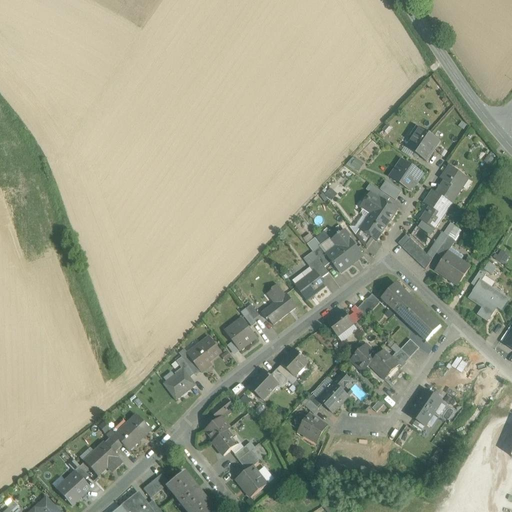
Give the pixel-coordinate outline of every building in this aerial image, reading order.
[(440,142),(417,127),(410,136),(414,139),(407,149),(427,162),(440,142)] [(346,165),(357,171),(363,163),(352,156),(346,165)] [(423,174),(403,161),(396,171),(399,173),(394,181),(409,191),(416,181),(417,183),(423,174)] [(468,180),(449,167),(443,176),(447,178),(437,194),(452,204),(468,180)] [(396,200),(401,192),(385,181),(379,189),(396,200)] [(331,188),(320,196),(326,203),(336,195),(331,188)] [(437,194),(433,191),(425,204),(431,209),(429,212),(428,211),(421,221),(435,230),(452,204),(437,194)] [(398,211),(381,199),(381,200),(371,193),(363,204),(365,205),(362,210),(363,211),(362,213),(364,217),(367,219),(361,228),(368,233),(367,235),(374,240),(377,242),(398,211)] [(443,233),(439,238),(445,242),(448,237),(455,227),(451,224),(444,234),(443,233)] [(455,227),(448,237),(456,242),(463,232),(455,227)] [(367,235),(360,230),(356,236),(367,250),(374,240),(367,235)] [(362,254),(344,231),(340,234),(340,233),(338,235),(338,236),(334,239),(335,239),(332,241),(331,240),(320,247),(319,249),(325,257),(327,256),(332,263),(340,274),(353,264),(352,262),(362,254)] [(407,235),(398,244),(403,248),(411,239),(407,235)] [(445,242),(437,254),(444,259),(448,253),(449,253),(456,242),(448,237),(445,242)] [(439,238),(436,243),(435,242),(434,243),(436,244),(428,256),(433,260),(437,254),(445,242),(439,238)] [(411,239),(403,248),(407,252),(415,244),(411,239)] [(316,241),(309,247),(313,253),(319,249),(320,247),(316,241)] [(415,244),(407,252),(411,256),(420,248),(415,244)] [(420,248),(411,256),(416,261),(424,252),(420,248)] [(325,257),(319,249),(313,253),(325,268),(332,263),(327,256),(325,257)] [(500,249),(494,259),(504,265),(510,255),(500,249)] [(424,252),(416,261),(420,265),(428,256),(424,252)] [(325,268),(313,253),(304,260),(310,268),(314,273),(315,272),(321,279),(329,273),(325,268)] [(449,253),(448,253),(444,259),(436,271),(458,287),(471,268),(449,253)] [(428,256),(420,265),(426,270),(433,260),(428,256)] [(488,262),(484,269),(492,274),(496,267),(488,262)] [(310,268),(293,281),(297,286),(296,287),(307,301),(326,286),(321,279),(315,272),(314,273),(310,268)] [(480,272),(472,284),(477,288),(481,282),(484,278),(486,275),(480,272)] [(497,286),(484,278),(481,282),(477,288),(474,292),(475,292),(501,310),(508,300),(494,291),(497,286)] [(396,284),(382,299),(397,313),(411,298),(396,284)] [(286,296),(278,285),(272,289),(273,291),(271,293),(278,302),(262,314),(267,321),(269,319),(273,326),(290,313),(289,311),(296,306),(287,295),(286,296)] [(381,303),(372,295),(368,300),(376,308),(381,303)] [(246,309),(252,305),(255,303),(251,297),(242,304),(246,309)] [(441,327),(411,298),(397,313),(427,341),(441,327)] [(367,299),(358,309),(365,315),(367,317),(376,308),(368,300),(367,299)] [(260,316),(252,305),(246,309),(249,314),(254,321),(260,316)] [(358,309),(355,307),(351,311),(361,320),(365,315),(358,309)] [(249,314),(246,309),(241,313),(245,318),(249,314)] [(344,312),(328,324),(338,337),(354,325),(344,312)] [(254,321),(249,314),(245,318),(252,327),(257,323),(254,321)] [(257,338),(243,319),(238,323),(240,326),(228,335),(226,332),(225,332),(240,352),(257,338)] [(188,354),(188,355),(192,360),(201,372),(201,373),(209,367),(207,364),(221,353),(210,338),(188,354)] [(411,340),(401,350),(410,359),(420,349),(411,340)] [(180,344),(176,349),(180,354),(185,350),(180,344)] [(378,357),(366,345),(351,361),(357,367),(360,365),(365,370),(369,366),(378,357)] [(188,354),(185,350),(180,354),(182,358),(187,364),(192,360),(188,355),(188,354)] [(295,350),(281,365),(291,374),(295,378),(308,363),(295,350)] [(378,357),(369,366),(385,382),(391,375),(391,374),(398,367),(398,366),(391,359),(383,352),(385,351),(384,350),(378,357)] [(410,359),(401,350),(397,354),(406,363),(410,359)] [(397,354),(396,354),(391,359),(398,366),(398,367),(401,370),(407,364),(406,363),(397,354)] [(451,366),(460,373),(467,364),(457,357),(451,366)] [(187,364),(182,358),(177,362),(184,371),(190,379),(195,375),(187,364)] [(201,372),(192,360),(187,364),(195,375),(196,376),(201,372)] [(291,374),(282,366),(277,370),(286,379),(291,374)] [(286,379),(277,370),(271,377),(278,384),(280,382),(284,386),(289,381),(286,379)] [(184,371),(166,385),(177,400),(195,386),(190,379),(184,371)] [(271,377),(265,371),(249,388),(262,401),(278,384),(271,377)] [(318,400),(324,405),(333,414),(349,397),(352,393),(349,391),(346,394),(342,391),(345,388),(344,388),(351,381),(352,381),(344,373),(334,383),(318,400)] [(426,391),(418,404),(434,415),(442,402),(426,391)] [(246,405),(250,400),(245,395),(240,399),(246,405)] [(318,400),(314,395),(309,400),(310,401),(319,410),(324,405),(318,400)] [(381,400),(373,409),(377,413),(385,404),(381,400)] [(228,401),(212,413),(218,420),(233,407),(228,401)] [(319,410),(310,401),(305,406),(314,415),(319,410)] [(434,415),(418,404),(409,416),(425,427),(434,415)] [(135,415),(114,435),(116,437),(115,438),(122,445),(129,452),(151,432),(135,415)] [(328,427),(309,415),(298,432),(304,436),(306,434),(318,441),(317,444),(318,444),(328,427)] [(222,419),(207,431),(215,441),(227,432),(230,429),(222,419)] [(236,447),(230,440),(233,438),(227,432),(215,441),(213,443),(224,457),(231,451),(238,446),(238,445),(236,447)] [(122,445),(115,438),(116,437),(114,435),(109,440),(117,449),(118,450),(122,445)] [(117,449),(109,440),(105,444),(113,453),(117,449)] [(255,440),(251,443),(255,449),(259,445),(255,440)] [(255,449),(251,443),(247,447),(251,452),(255,449)] [(105,444),(84,463),(98,478),(108,469),(106,467),(110,464),(116,470),(123,464),(113,453),(105,444)] [(251,452),(260,462),(268,456),(259,445),(255,449),(251,452)] [(242,450),(238,446),(231,451),(235,456),(242,450)] [(242,450),(235,456),(239,461),(251,452),(247,447),(242,450)] [(251,452),(239,461),(247,471),(253,467),(260,462),(251,452)] [(72,469),(77,466),(74,460),(69,463),(72,469)] [(89,477),(79,467),(74,472),(76,474),(77,474),(84,482),(89,477)] [(253,467),(247,471),(236,480),(251,499),(268,486),(253,467)] [(74,472),(55,489),(72,507),(91,489),(84,482),(77,474),(76,474),(74,472)] [(197,489),(184,473),(183,472),(169,484),(166,486),(182,507),(186,511),(214,511),(215,511),(214,511),(201,495),(202,494),(198,488),(197,489)] [(162,475),(143,490),(150,499),(166,486),(169,484),(162,475)] [(153,511),(148,505),(138,493),(121,507),(121,508),(125,511),(153,511)] [(30,511),(58,511),(46,498),(30,511)] [(160,511),(152,501),(148,505),(153,511),(160,511)]
